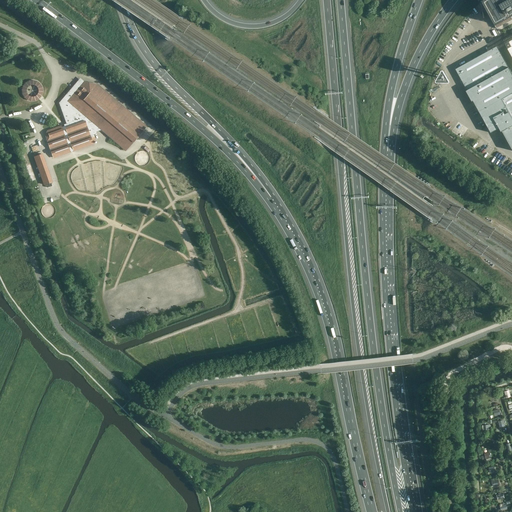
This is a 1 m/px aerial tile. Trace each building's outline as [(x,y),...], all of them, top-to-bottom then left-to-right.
[(511,0),(481,0),(481,1),(496,29),(509,21),(511,19),(511,0)] [(490,133),(499,128),(501,132),(502,131),(511,149),(511,73),(497,46),(455,69),(490,133)] [(143,130),(88,83),(84,82),(82,80),(79,84),(77,82),(59,103),(67,124),(64,125),(65,127),(63,127),(62,127),(61,126),(62,129),(45,135),(53,158),(72,151),(93,144),(95,140),(93,134),(96,133),(95,132),(101,129),(126,150),(143,130)] [(33,81),(29,81),(26,83),(23,86),(23,87),(22,88),(22,89),(22,90),(22,91),(22,92),(22,93),(22,94),(23,94),(23,95),(24,96),(24,97),(25,98),(26,99),(27,100),(28,100),(31,101),(35,101),(39,99),(41,96),(43,92),(42,88),(40,84),(37,82),(33,81)] [(455,127),(460,131),(464,126),(459,122),(455,127)] [(51,183),(41,154),(35,156),(45,185),(51,183)] [(500,502),(499,499),(503,498),(502,493),(495,495),(497,503),(500,502)]
